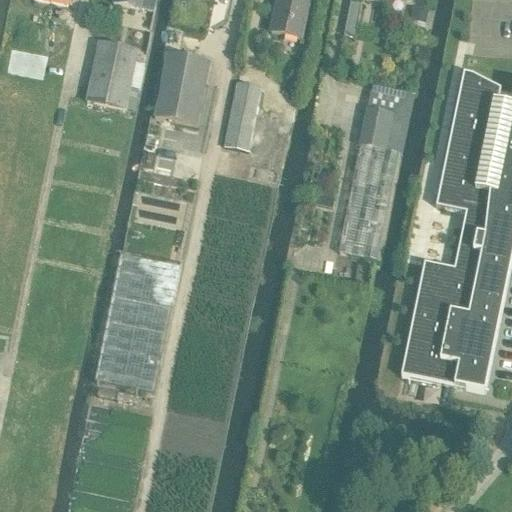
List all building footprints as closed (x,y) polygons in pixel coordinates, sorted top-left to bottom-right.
[(114,0),(113,6),(141,12),(141,15),(155,17),(158,0),(114,0)] [(308,0),(277,0),(270,35),(299,42),(308,0)] [(412,26),(424,28),(426,16),(414,13),(412,26)] [(98,46),(87,104),(126,112),(135,114),(145,69),(135,67),(138,54),(98,46)] [(12,52),(7,74),(42,81),(46,58),(12,52)] [(166,58),(153,120),(196,128),(209,66),(166,58)] [(484,398),(499,319),(511,257),(511,98),(498,96),(499,93),(473,79),(462,76),(434,211),(464,217),(453,272),(423,267),(400,380),(484,398)] [(237,87),(224,150),(249,155),(261,92),(237,87)] [(398,156),(383,153),(388,129),(402,132),(407,109),(369,101),(336,255),(375,263),(398,156)] [(181,272),(123,260),(122,260),(116,292),(96,387),(154,399),(181,272)] [(115,395),(98,391),(96,399),(114,403),(115,395)] [(116,404),(140,409),(141,401),(118,396),(116,404)]
